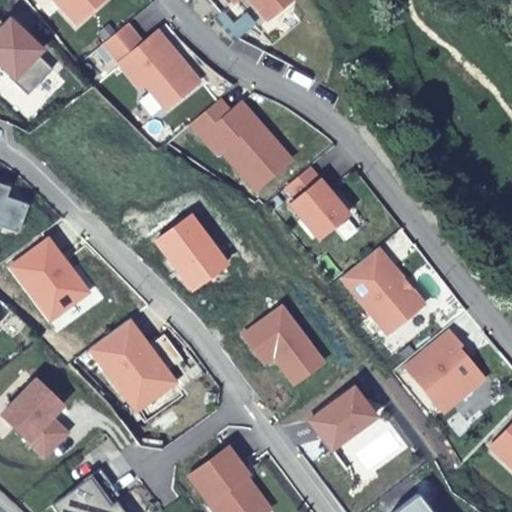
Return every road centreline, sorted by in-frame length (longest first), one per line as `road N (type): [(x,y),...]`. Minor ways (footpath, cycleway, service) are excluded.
road 1 (residential): [(0,144),(185,317),(332,511)]
road 2 (residential): [(511,341),(331,120),(241,69),(170,0)]
